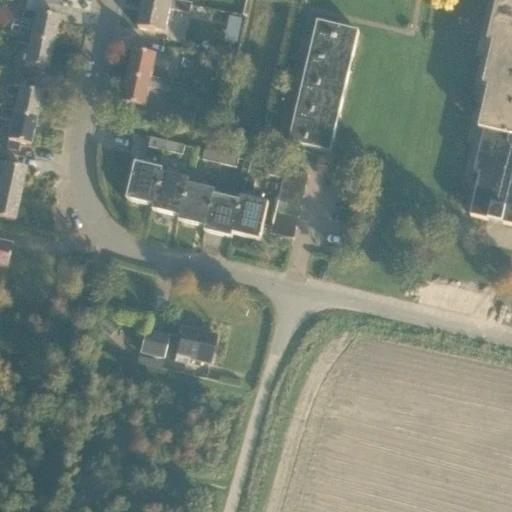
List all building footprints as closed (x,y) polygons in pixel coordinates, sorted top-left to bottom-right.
[(194,5),(173,0),(172,4),(150,0),(145,0),(139,30),(165,35),(170,10),(191,15),(194,5)] [(511,0),(498,0),(488,44),(494,45),(484,88),(490,89),(480,131),(485,132),(475,175),(480,176),(471,217),(511,226),(511,0)] [(0,8),(0,27),(2,30),(14,19),(3,6),(0,8)] [(33,24),(31,38),(30,40),(53,45),(59,19),(36,14),(35,15),(24,12),(22,22),(33,24)] [(300,145),(343,155),(370,33),(327,24),(300,145)] [(47,71),(53,45),(30,40),(31,38),(19,35),(17,45),(29,48),(25,66),(47,71)] [(151,82),(152,78),(155,64),(171,68),(173,59),(134,51),(128,77),(151,82)] [(168,82),(152,78),(151,82),(128,77),(123,103),(146,109),(151,87),(166,91),(168,82)] [(13,116),(37,121),(42,94),(19,89),(19,91),(7,88),(5,97),(17,100),(14,114),(13,116)] [(192,131),(196,113),(172,108),(168,125),(192,131)] [(31,147),(37,121),(13,116),(14,114),(2,111),(0,120),(12,123),(8,142),(31,147)] [(149,149),(166,153),(168,144),(151,139),(149,149)] [(185,148),(168,144),(166,153),(183,157),(185,148)] [(203,161),(220,165),(222,156),(205,152),(203,161)] [(239,159),(222,156),(220,165),(237,169),(239,159)] [(127,201),(154,207),(161,176),(163,176),(164,170),(136,164),(127,201)] [(0,191),(19,196),(25,170),(3,165),(2,166),(0,165),(0,175),(0,176),(0,177),(0,191)] [(267,177),(285,180),(286,173),(287,171),(270,167),(267,177)] [(309,176),(287,171),(286,173),(285,180),(284,182),(307,187),(309,176)] [(152,212),(179,218),(180,218),(187,185),(189,186),(190,182),(163,176),(161,176),(154,207),(152,212)] [(245,181),(240,202),(242,203),(234,235),(261,241),(269,205),(252,201),(256,184),(245,181)] [(307,187),(284,182),(282,193),(304,198),(307,187)] [(216,192),(189,186),(187,185),(180,218),(179,218),(178,223),(205,229),(213,196),(215,196),(216,192)] [(0,219),(14,222),(19,196),(0,191),(0,219)] [(304,198),(282,193),(279,203),(302,209),(304,198)] [(233,239),(234,235),(242,203),(240,202),(215,196),(213,196),(205,229),(204,233),(233,239)] [(277,214),(299,219),(302,209),(279,203),(277,214)] [(277,214),(274,225),(297,230),(299,219),(277,214)] [(274,225),(272,235),(294,240),(297,230),(274,225)] [(0,270),(5,271),(11,248),(0,244),(0,270)] [(209,366),(216,337),(183,330),(175,363),(187,366),(188,361),(209,366)] [(168,336),(144,331),(140,352),(164,358),(168,336)]
